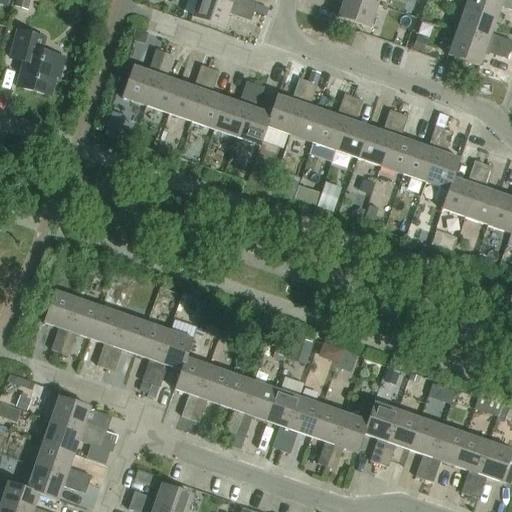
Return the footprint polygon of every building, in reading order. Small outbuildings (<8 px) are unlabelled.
[(249,27),(252,18),(198,0),(190,24),(223,35),(228,20),(249,27)] [(198,0),(252,18),(254,14),(255,9),(234,2),(234,0),(198,0)] [(370,30),(379,6),(360,0),(331,0),(344,4),(339,18),(370,30)] [(511,12),(511,1),(506,0),(468,0),(465,11),(496,22),(501,9),(511,12)] [(255,9),(254,14),(265,18),(268,10),(257,6),(255,9)] [(511,42),(492,36),(496,22),(465,11),(457,34),(511,53),(511,48),(511,42)] [(50,97),(60,58),(41,54),(45,40),(17,32),(10,60),(24,63),(17,89),(50,97)] [(138,33),(135,42),(143,45),(146,36),(138,33)] [(508,61),(511,53),(457,34),(449,57),(480,68),(485,53),(508,61)] [(417,38),(412,50),(422,54),(427,41),(417,38)] [(146,109),(165,56),(156,53),(149,74),(134,69),(123,101),(146,109)] [(169,117),(180,85),(175,83),(178,74),(173,72),(170,81),(168,80),(175,60),(165,56),(146,109),(169,117)] [(192,125),(210,72),(201,69),(194,89),(180,85),(169,117),(192,125)] [(214,132),(226,100),(212,96),(219,75),(210,72),(192,125),(214,132)] [(312,73),(308,84),(309,85),(317,87),(321,76),(312,73)] [(290,138),(309,85),(308,84),(300,82),(292,104),(277,99),(272,116),(266,130),(267,130),(290,138)] [(237,140),(256,88),(247,85),(240,105),(226,100),(214,132),(237,140)] [(313,146),(324,115),(311,110),(318,88),(317,87),(309,85),(290,138),(313,146)] [(347,85),(343,97),(346,98),(353,100),(357,88),(347,85)] [(272,116),(258,111),(265,91),(256,88),(237,140),(260,149),(267,130),(266,130),(272,116)] [(335,154),(354,100),(353,100),(346,98),(338,120),(324,115),(313,146),(335,154)] [(358,161),(369,129),(356,125),(363,104),(354,100),(335,154),(358,161)] [(381,169),(400,116),(392,113),(384,135),(369,129),(358,161),(381,169)] [(403,177),(415,145),(403,141),(410,119),(400,116),(381,169),(403,177)] [(426,185),(445,131),(436,128),(429,150),(415,145),(403,177),(426,185)] [(456,180),(462,161),(447,156),(454,135),(445,131),(426,185),(449,193),(450,193),(455,180),(456,180)] [(465,218),(483,166),(475,164),(468,184),(456,180),(455,180),(450,193),(449,193),(442,211),(465,218)] [(487,226),(499,194),(486,190),(493,170),(483,166),(465,218),(487,226)] [(298,188),(294,199),(314,206),(318,195),(298,188)] [(510,234),(511,228),(511,198),(499,194),(487,226),(510,234)] [(368,207),(364,221),(373,224),(378,210),(368,207)] [(352,213),(350,219),(361,222),(364,212),(358,210),(352,213)] [(435,233),(430,247),(451,254),(455,240),(435,233)] [(470,241),(468,248),(478,252),(480,245),(470,241)] [(478,256),(476,262),(483,264),(485,258),(478,256)] [(59,353),(78,300),(54,292),(43,324),(58,329),(51,350),(59,353)] [(89,339),(101,308),(78,300),(59,353),(68,356),(76,335),(89,339)] [(104,368),(123,316),(101,308),(89,339),(103,344),(96,365),(104,368)] [(135,355),(146,324),(123,316),(104,368),(113,372),(121,351),(135,355)] [(149,384),(168,332),(146,324),(135,355),(148,360),(141,381),(149,384)] [(197,330),(194,336),(201,339),(204,333),(197,330)] [(185,359),(186,359),(192,341),(168,332),(149,384),(159,388),(166,368),(179,373),(180,373),(185,359)] [(306,367),(312,345),(295,339),(289,362),(306,367)] [(276,350),(273,357),(284,361),(287,354),(276,350)] [(335,351),(331,363),(337,365),(341,353),(335,351)] [(208,367),(186,359),(185,359),(180,373),(179,373),(173,390),(188,395),(181,417),(189,420),(208,367)] [(220,407),(231,375),(208,367),(189,420),(198,423),(206,402),(220,407)] [(387,371),(384,380),(396,384),(399,375),(387,371)] [(235,436),(254,383),(231,375),(220,407),(233,411),(226,433),(235,436)] [(7,383),(32,391),(34,385),(9,376),(7,383)] [(410,378),(408,383),(417,386),(419,381),(410,378)] [(265,422),(277,391),(254,383),(235,436),(244,439),(251,417),(265,422)] [(142,385),(139,392),(147,395),(149,387),(142,385)] [(281,452),(299,399),(277,391),(265,422),(279,427),(272,449),(281,452)] [(443,391),(439,403),(449,406),(453,394),(443,391)] [(457,403),(456,406),(467,409),(471,397),(470,396),(460,393),(457,403)] [(20,398),(16,408),(26,412),(30,402),(20,398)] [(105,433),(105,432),(85,425),(90,409),(58,398),(49,422),(102,441),(111,444),(113,445),(116,437),(105,433)] [(311,438),(322,407),(299,399),(281,452),(289,455),(297,433),(311,438)] [(378,465),(396,412),(373,404),(366,422),(368,423),(362,436),(363,436),(376,441),(368,461),(378,465)] [(0,406),(0,419),(5,421),(9,409),(0,406)] [(325,468),(344,415),(322,407),(311,438),(324,443),(316,465),(325,468)] [(511,411),(503,409),(499,420),(509,423),(511,414),(511,411)] [(408,452),(419,420),(396,412),(378,465),(387,468),(394,447),(408,452)] [(368,423),(366,422),(344,415),(325,468),(334,471),(341,450),(356,455),(363,436),(362,436),(368,423)] [(423,482),(442,428),(419,420),(408,452),(422,457),(414,478),(423,482)] [(111,444),(102,441),(49,422),(42,444),(73,456),(78,442),(108,453),(111,444)] [(453,468),(464,436),(442,428),(423,482),(431,485),(439,463),(453,468)] [(235,436),(230,449),(239,452),(244,439),(235,436)] [(468,497),(487,444),(464,436),(453,468),(466,473),(458,494),(468,497)] [(69,470),(73,456),(42,444),(34,467),(87,486),(90,477),(69,470)] [(487,444),(468,497),(477,500),(484,479),(500,484),(501,480),(511,453),(487,444)] [(511,453),(501,480),(511,483),(511,453)] [(83,495),(87,486),(34,467),(26,489),(26,490),(39,494),(39,495),(58,501),(62,488),(83,495)] [(26,490),(26,489),(7,482),(0,502),(0,506),(16,511),(44,511),(34,508),(39,495),(39,494),(26,490)] [(161,511),(186,511),(192,496),(159,484),(154,500),(133,492),(130,501),(161,511)] [(161,511),(130,501),(127,510),(132,511),(161,511)]
